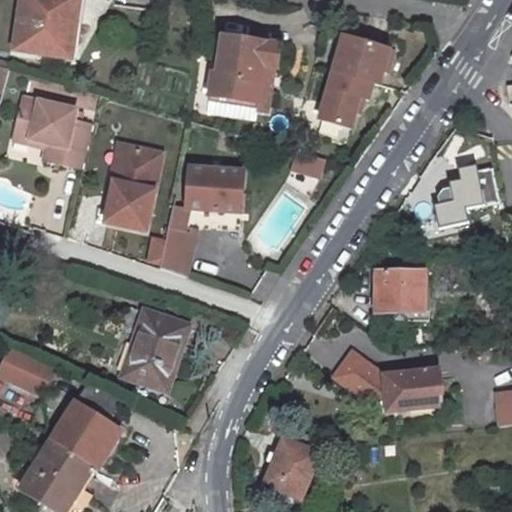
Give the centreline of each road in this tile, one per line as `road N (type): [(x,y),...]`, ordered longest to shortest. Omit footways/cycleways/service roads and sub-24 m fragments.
road 1 (residential): [(280,328),(487,20)]
road 2 (residential): [(280,328),(0,229)]
road 3 (residential): [(216,511),(215,478),(230,420),(280,328)]
road 4 (residential): [(487,20),(331,0)]
